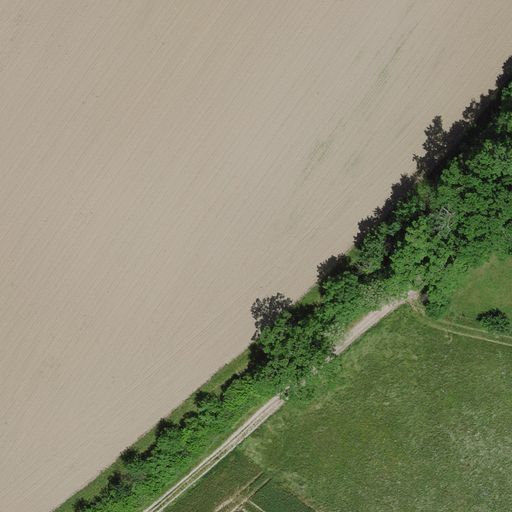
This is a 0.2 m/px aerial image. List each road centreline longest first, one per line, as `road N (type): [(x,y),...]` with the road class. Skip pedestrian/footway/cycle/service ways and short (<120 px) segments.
road 1 (track): [(152,511),(511,199)]
road 2 (track): [(415,286),(431,318),(511,339)]
